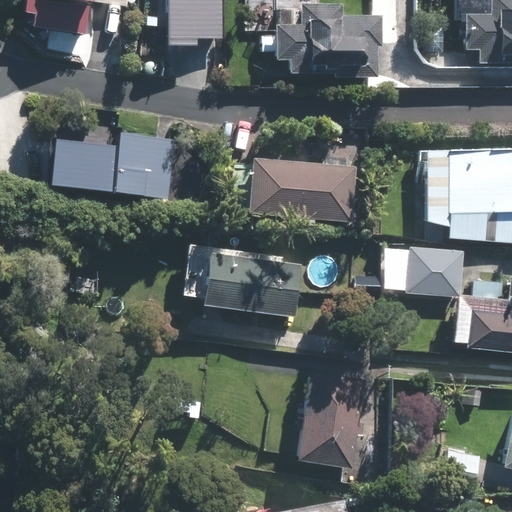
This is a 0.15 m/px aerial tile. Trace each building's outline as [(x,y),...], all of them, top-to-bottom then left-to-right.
[(131,0),(131,30),(146,31),(147,0),(131,0)] [(222,36),(222,0),(163,0),(163,43),(195,43),(195,36),(222,36)] [(511,0),(482,0),(482,23),(456,23),(456,51),(472,51),(472,64),(511,63),(511,0)] [(294,31),(264,32),(264,61),(282,61),(282,77),(366,75),(365,47),(374,47),(373,21),(332,22),(331,10),(293,10),(294,31)] [(164,156),(49,145),(44,193),(160,204),(164,156)] [(511,149),(442,152),(444,216),(511,213),(511,149)] [(346,169),(244,163),(241,216),(343,221),(346,169)] [(380,248),(375,296),(443,302),(452,303),(456,254),(380,248)] [(292,268),(195,258),(190,305),(287,315),(292,268)] [(511,283),(500,282),(496,321),(461,318),(458,351),(511,355),(511,283)] [(358,384),(307,376),(293,462),(344,470),(358,384)] [(201,397),(166,395),(164,424),(199,426),(201,397)] [(511,417),(509,417),(501,468),(511,469),(511,417)] [(467,493),(472,458),(442,453),(436,488),(467,493)] [(342,511),(340,500),(286,511),(342,511)]
